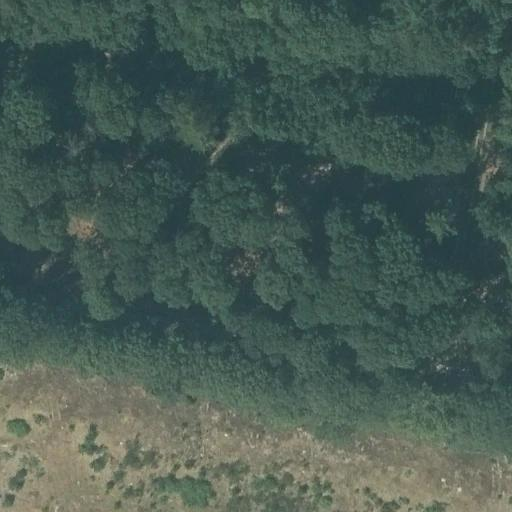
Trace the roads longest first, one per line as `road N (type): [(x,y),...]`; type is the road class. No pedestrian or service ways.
road 1 (track): [(0,287),(511,377)]
road 2 (unknown): [(0,4),(476,59)]
road 3 (track): [(486,0),(423,360)]
